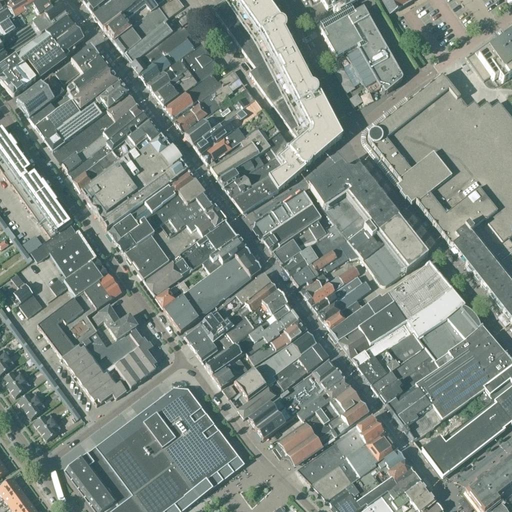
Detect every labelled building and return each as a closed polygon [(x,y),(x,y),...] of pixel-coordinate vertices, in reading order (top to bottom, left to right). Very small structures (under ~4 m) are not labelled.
[(0,0),(0,13),(22,0),(0,0)] [(14,20),(46,0),(22,0),(0,13),(0,29),(4,26),(10,23),(14,20)] [(57,7),(52,0),(47,0),(14,20),(10,23),(18,36),(24,32),(57,7)] [(89,0),(82,5),(92,19),(109,6),(108,4),(113,0),(89,0)] [(93,19),(102,32),(127,14),(127,13),(143,0),(116,0),(109,6),(92,19),(93,19)] [(127,14),(102,32),(102,33),(103,32),(107,37),(106,38),(112,45),(112,46),(131,32),(158,10),(150,0),(143,0),(127,13),(127,14)] [(183,10),(176,0),(174,0),(159,11),(166,22),(183,10)] [(263,0),(228,0),(212,11),(254,71),(248,76),(297,142),(296,143),(298,145),(313,164),(341,140),(307,74),(285,31),(263,0)] [(318,0),(321,3),(322,3),(327,13),(334,9),(337,15),(339,14),(349,8),(358,3),(356,0),(318,0)] [(380,0),(390,16),(402,9),(417,0),(380,0)] [(0,50),(3,54),(9,61),(17,55),(17,54),(19,53),(22,50),(35,41),(36,41),(45,34),(45,35),(66,18),(57,7),(24,32),(18,36),(0,49),(0,50)] [(354,16),(349,8),(339,14),(340,16),(326,24),(325,20),(319,23),(321,27),(319,28),(323,34),(321,35),(336,61),(343,57),(346,60),(357,54),(380,41),(370,25),(363,11),(354,16)] [(112,46),(123,59),(164,26),(165,28),(168,26),(174,32),(181,27),(181,26),(179,23),(188,16),(183,10),(166,22),(159,11),(158,10),(131,32),(112,46)] [(181,26),(181,27),(182,28),(192,21),(188,16),(179,23),(181,26)] [(0,80),(8,75),(9,77),(22,67),(23,68),(27,65),(38,80),(75,52),(73,49),(83,41),(66,19),(66,18),(45,35),(45,34),(36,41),(35,41),(22,50),(19,53),(17,54),(17,55),(9,61),(0,67),(0,80)] [(0,55),(3,54),(0,50),(0,49),(18,36),(10,23),(4,26),(0,29),(0,55)] [(130,68),(131,69),(139,62),(172,36),(165,28),(164,26),(123,59),(123,60),(124,59),(130,68)] [(511,27),(466,61),(467,61),(483,84),(490,79),(493,83),(498,79),(502,85),(511,78),(511,27)] [(179,31),(172,36),(139,62),(131,69),(138,79),(147,73),(147,72),(187,43),(185,41),(189,38),(183,30),(181,32),(179,31)] [(357,54),(371,79),(394,66),(380,41),(357,54)] [(147,73),(138,79),(145,87),(159,76),(188,55),(193,51),(187,43),(147,72),(147,73)] [(188,74),(153,99),(154,99),(156,101),(157,103),(162,109),(162,110),(177,99),(179,101),(196,88),(196,87),(219,71),(201,48),(195,53),(180,64),(188,74)] [(98,61),(90,49),(70,65),(82,80),(88,76),(85,71),(98,61)] [(0,67),(9,61),(3,54),(0,55),(0,67)] [(350,66),(361,85),(371,79),(357,54),(346,60),(350,66)] [(30,121),(35,130),(55,114),(72,104),(109,74),(98,61),(85,71),(88,76),(82,80),(78,83),(78,84),(67,93),(65,94),(60,98),(54,103),(30,121)] [(180,64),(162,77),(146,89),(153,99),(188,74),(180,64)] [(70,65),(55,78),(53,79),(65,94),(67,93),(78,84),(78,83),(82,80),(70,65)] [(375,94),(381,91),(384,96),(386,95),(400,84),(402,82),(401,79),(394,66),(371,79),(361,85),(365,91),(367,94),(371,95),(375,94)] [(25,69),(23,68),(22,67),(9,77),(22,92),(35,82),(25,69)] [(174,125),(179,132),(184,138),(187,136),(209,120),(208,119),(222,108),(221,108),(229,102),(227,99),(232,95),(228,89),(239,81),(233,73),(218,84),(222,89),(214,95),(204,102),(174,125)] [(44,144),(99,103),(119,87),(109,74),(72,104),(55,114),(35,130),(44,144)] [(8,75),(0,80),(0,85),(9,96),(10,97),(11,98),(13,98),(15,97),(18,95),(22,92),(9,77),(8,75)] [(164,112),(169,118),(172,122),(174,120),(214,91),(213,89),(217,86),(210,77),(196,88),(179,101),(164,112)] [(54,103),(60,98),(65,94),(53,79),(51,80),(50,79),(40,86),(54,103)] [(511,122),(498,105),(490,111),(486,105),(478,111),(474,106),(467,112),(441,79),(371,133),(370,135),(368,137),(367,139),(367,142),(367,144),(368,146),(381,163),(410,200),(446,245),(468,228),(472,233),(484,224),(502,246),(510,240),(511,238),(511,122)] [(18,103),(30,121),(54,103),(40,86),(18,103)] [(107,114),(127,98),(119,87),(99,103),(44,144),(52,155),(107,114)] [(191,149),(192,150),(202,143),(219,130),(254,104),(246,92),(228,105),(219,112),(209,120),(187,136),(184,138),(191,148),(191,149)] [(75,154),(77,156),(85,149),(86,150),(136,108),(127,98),(107,114),(53,157),(60,166),(75,154)] [(194,149),(201,158),(199,159),(200,160),(243,128),(255,120),(263,114),(262,114),(254,104),(219,130),(202,143),(192,150),(193,151),(194,149)] [(136,109),(136,108),(86,150),(85,149),(77,156),(61,168),(61,167),(60,167),(67,176),(77,169),(81,166),(91,157),(91,158),(99,152),(125,131),(142,117),(136,109)] [(260,139),(266,146),(279,136),(274,129),(263,114),(255,120),(243,128),(200,160),(200,161),(202,159),(208,168),(206,169),(207,170),(231,153),(240,147),(255,136),(259,141),(260,139)] [(111,154),(105,160),(111,155),(148,124),(142,117),(125,131),(99,152),(104,159),(110,154),(111,154)] [(105,160),(104,160),(85,175),(73,184),(74,186),(80,196),(95,186),(94,184),(119,165),(134,152),(135,154),(137,152),(139,156),(156,142),(160,139),(148,124),(111,155),(105,160)] [(13,189),(33,175),(1,130),(0,131),(0,174),(11,190),(12,190),(13,189)] [(255,136),(240,147),(207,170),(216,183),(233,174),(257,159),(265,154),(269,151),(266,146),(260,139),(259,141),(255,136)] [(268,180),(277,195),(291,183),(305,171),(313,164),(298,145),(290,151),(289,152),(284,156),(278,149),(284,143),(279,136),(266,146),(269,151),(265,154),(271,163),(275,161),(282,171),(268,180)] [(187,174),(171,153),(160,139),(156,142),(139,156),(137,152),(135,154),(134,152),(119,165),(94,184),(95,186),(96,185),(97,186),(96,187),(97,189),(96,190),(104,202),(91,211),(106,233),(187,174)] [(289,152),(290,151),(284,143),(278,149),(284,156),(289,152)] [(69,180),(73,184),(85,175),(104,159),(99,152),(91,158),(91,157),(81,166),(77,169),(67,176),(69,180)] [(223,193),(243,180),(271,163),(265,154),(257,159),(233,174),(216,183),(223,193)] [(231,203),(250,191),(268,180),(282,171),(275,161),(271,163),(243,180),(223,193),(231,203)] [(335,230),(346,244),(354,255),(397,221),(357,171),(353,174),(344,172),(341,168),(340,168),(341,169),(308,191),(308,192),(309,191),(322,211),(321,212),(335,230)] [(50,242),(70,228),(72,227),(34,174),(34,175),(33,175),(13,189),(50,242)] [(107,235),(116,247),(140,229),(138,226),(161,209),(177,197),(195,185),(188,175),(163,194),(129,219),(107,235)] [(268,180),(250,191),(231,203),(232,203),(238,211),(239,210),(245,212),(247,214),(267,202),(277,195),(268,180)] [(123,256),(205,198),(195,185),(177,197),(161,209),(138,226),(140,229),(116,247),(118,246),(118,247),(116,248),(122,256),(123,256)] [(96,187),(81,197),(91,211),(104,202),(96,190),(97,189),(96,187)] [(253,231),(261,243),(281,230),(288,224),(308,211),(312,208),(302,195),(253,227),(254,228),(253,230),(253,231)] [(205,198),(123,256),(125,259),(150,240),(150,241),(161,233),(168,243),(203,218),(214,210),(205,198)] [(150,241),(150,240),(125,259),(124,259),(143,285),(198,245),(225,225),(214,210),(203,218),(168,243),(161,233),(150,241)] [(275,253),(281,250),(299,237),(308,231),(317,225),(308,211),(288,224),(281,230),(261,243),(271,256),(275,253)] [(397,221),(354,255),(359,260),(379,288),(381,289),(384,289),(385,289),(387,288),(404,275),(426,258),(397,221)] [(511,328),(511,247),(508,242),(510,240),(502,246),(484,224),(472,233),(468,228),(446,245),(470,276),(502,316),(511,328)] [(145,284),(143,285),(154,300),(182,280),(181,279),(189,273),(190,274),(202,266),(202,267),(237,241),(230,232),(225,225),(198,245),(143,285),(145,284)] [(324,235),(318,226),(318,225),(317,225),(308,231),(299,237),(281,250),(275,253),(276,254),(272,257),(281,269),(297,258),(298,258),(317,246),(315,244),(325,237),(324,235)] [(8,236),(12,233),(7,227),(4,230),(8,236)] [(49,256),(48,256),(76,237),(70,228),(37,252),(30,256),(36,265),(49,256)] [(299,260),(283,271),(290,281),(317,263),(346,245),(346,244),(335,230),(329,234),(330,236),(327,239),(325,237),(315,244),(317,246),(298,258),(299,260)] [(13,242),(16,239),(12,233),(8,236),(13,242)] [(64,278),(59,282),(65,291),(67,290),(63,285),(66,282),(96,262),(78,235),(76,237),(48,256),(49,256),(64,278)] [(244,251),(237,241),(202,267),(209,277),(244,251)] [(299,294),(316,283),(319,281),(317,279),(325,273),(327,275),(349,261),(350,262),(359,260),(354,255),(346,244),(346,245),(317,263),(290,281),(290,282),(291,283),(295,283),(296,285),(296,290),(299,294)] [(244,251),(209,277),(210,277),(189,292),(184,295),(185,295),(178,300),(175,303),(163,312),(180,335),(260,272),(244,251)] [(29,264),(33,261),(30,257),(29,256),(25,258),(29,264)] [(107,278),(96,262),(66,282),(63,285),(67,290),(75,301),(92,289),(107,278)] [(414,277),(386,297),(393,307),(364,327),(338,345),(342,351),(343,350),(344,352),(343,353),(349,361),(350,362),(406,326),(437,306),(451,294),(450,293),(450,294),(440,283),(441,280),(439,278),(436,278),(428,268),(429,268),(428,267),(414,277)] [(354,269),(328,286),(305,302),(310,309),(359,277),(354,269)] [(16,308),(31,297),(16,277),(10,282),(19,293),(10,300),(16,308)] [(270,286),(263,277),(232,302),(232,303),(215,316),(222,325),(226,321),(270,286)] [(323,278),(319,281),(316,283),(299,294),(305,302),(328,286),(323,278)] [(73,303),(37,330),(61,362),(96,336),(97,335),(87,321),(112,303),(111,303),(120,297),(108,279),(73,303)] [(317,318),(334,306),(336,305),(349,295),(355,291),(362,286),(357,280),(332,297),(312,311),(317,318)] [(59,282),(54,286),(61,295),(65,291),(59,282)] [(181,290),(184,295),(189,292),(183,284),(178,287),(181,290)] [(334,306),(317,318),(323,326),(339,315),(351,307),(355,304),(361,300),(370,293),(364,285),(355,291),(349,295),(336,305),(334,306)] [(56,298),(61,295),(54,286),(49,290),(56,298)] [(277,295),(270,286),(226,321),(233,331),(245,322),(245,321),(249,317),(277,295)] [(155,302),(163,312),(175,303),(178,300),(175,303),(171,298),(181,290),(178,287),(169,293),(169,292),(155,302)] [(417,343),(447,323),(459,313),(464,309),(463,308),(462,309),(451,296),(452,295),(451,294),(437,306),(406,326),(413,336),(417,343)] [(286,308),(277,295),(249,317),(245,321),(245,322),(233,331),(230,334),(229,334),(212,346),(216,352),(221,348),(225,352),(231,348),(231,349),(259,328),(262,326),(262,325),(270,320),(286,308)] [(386,297),(381,301),(379,299),(361,311),(346,322),(329,334),(338,345),(364,327),(393,307),(386,297)] [(36,314),(41,310),(35,301),(34,301),(32,299),(28,302),(36,314)] [(28,302),(24,305),(23,306),(32,317),(36,314),(28,302)] [(361,311),(356,304),(339,315),(323,326),(329,334),(344,323),(361,311)] [(32,317),(23,306),(19,310),(27,321),(32,317)] [(262,326),(259,328),(260,330),(263,335),(276,325),(291,314),(286,308),(270,320),(262,325),(262,326)] [(109,309),(92,320),(97,329),(103,325),(108,333),(116,344),(134,332),(135,330),(128,319),(120,325),(109,309)] [(459,313),(447,323),(417,343),(424,352),(430,360),(434,364),(461,346),(479,331),(482,330),(481,329),(479,330),(466,315),(467,313),(465,314),(463,311),(464,309),(459,313)] [(298,324),(291,314),(276,325),(263,335),(260,330),(238,346),(245,356),(248,360),(266,346),(267,347),(283,335),(283,336),(298,324)] [(199,329),(206,339),(209,343),(212,347),(212,346),(229,334),(230,334),(233,331),(226,321),(222,325),(215,316),(208,322),(199,329)] [(270,345),(248,361),(253,369),(305,334),(298,324),(283,336),(270,345)] [(13,328),(9,331),(14,338),(18,335),(13,328)] [(217,353),(216,352),(212,346),(212,347),(209,343),(206,339),(199,329),(185,340),(185,341),(187,344),(201,365),(217,353)] [(405,332),(402,329),(380,343),(382,347),(378,349),(377,347),(351,364),(357,372),(373,361),(382,355),(390,350),(409,338),(405,332)] [(414,443),(414,444),(421,453),(439,440),(441,442),(485,410),(481,405),(476,399),(484,394),(482,392),(511,369),(511,366),(505,358),(504,357),(502,354),(502,353),(501,351),(500,349),(499,348),(498,347),(496,345),(494,344),(482,331),(482,330),(479,331),(461,346),(434,364),(434,365),(439,372),(401,398),(386,408),(397,423),(406,436),(408,435),(414,444),(414,443)] [(96,336),(61,362),(61,363),(93,406),(94,406),(97,403),(99,407),(111,398),(115,403),(125,395),(119,386),(114,390),(106,378),(103,379),(94,367),(105,359),(130,392),(155,373),(152,370),(155,367),(146,354),(152,350),(148,345),(147,346),(143,341),(141,343),(134,332),(116,344),(106,351),(96,336)] [(18,335),(14,338),(18,344),(23,341),(18,335)] [(253,374),(252,373),(233,387),(240,396),(229,404),(237,414),(250,404),(254,401),(276,384),(273,381),(297,363),(316,348),(307,336),(292,348),(292,347),(253,374)] [(368,386),(370,390),(391,375),(407,364),(424,352),(417,343),(413,336),(387,353),(386,353),(383,356),(382,355),(373,361),(357,372),(361,377),(363,376),(366,380),(365,381),(367,384),(368,386)] [(238,346),(229,353),(213,364),(220,374),(235,363),(238,361),(245,356),(238,346)] [(327,362),(316,348),(297,363),(273,381),(276,384),(276,385),(268,391),(273,397),(281,391),(283,394),(288,390),(287,389),(294,385),(292,383),(296,381),(297,382),(303,378),(302,376),(305,374),(307,376),(327,362)] [(30,351),(26,354),(30,360),(34,357),(30,351)] [(408,378),(408,379),(416,374),(414,371),(430,360),(424,352),(407,364),(391,375),(370,390),(378,399),(408,378)] [(34,357),(30,360),(34,366),(39,363),(34,357)] [(13,366),(8,359),(0,364),(0,378),(10,371),(9,368),(13,366)] [(401,398),(439,372),(434,365),(434,364),(430,360),(414,371),(416,374),(408,379),(408,378),(378,399),(385,409),(386,408),(401,398)] [(238,361),(235,363),(220,374),(212,379),(220,391),(247,373),(238,361)] [(336,373),(328,364),(303,383),(282,399),(295,419),(297,418),(317,403),(317,402),(343,383),(343,382),(342,383),(336,374),(336,373)] [(481,405),(485,410),(489,407),(503,424),(497,429),(501,435),(511,426),(511,369),(482,392),(484,394),(476,399),(481,405)] [(46,373),(41,376),(45,381),(50,378),(46,373)] [(8,392),(23,380),(19,374),(15,377),(13,374),(1,383),(8,392)] [(50,378),(45,381),(50,388),(54,384),(54,383),(50,378)] [(28,387),(23,380),(8,392),(14,401),(26,392),(25,390),(28,387)] [(297,418),(302,425),(304,424),(315,416),(331,404),(349,391),(343,383),(317,402),(317,403),(297,418)] [(228,402),(236,397),(230,389),(222,394),(228,402)] [(237,414),(236,414),(243,423),(249,418),(257,412),(274,399),(273,397),(268,391),(254,401),(250,404),(237,414)] [(331,404),(315,416),(323,428),(328,425),(335,421),(338,419),(339,420),(360,406),(349,391),(331,404)] [(185,511),(205,498),(207,496),(244,469),(194,402),(187,394),(173,392),(87,456),(89,459),(84,463),(117,508),(112,511),(185,511)] [(60,395),(57,397),(61,403),(65,400),(66,400),(65,400),(61,394),(60,395)] [(17,404),(24,413),(39,402),(34,395),(30,398),(29,396),(17,404)] [(261,445),(268,439),(295,419),(282,399),(282,398),(247,424),(261,445)] [(65,400),(61,403),(66,409),(70,406),(66,400),(65,400)] [(44,409),(39,402),(24,413),(30,422),(42,414),(40,411),(44,409)] [(336,439),(344,433),(368,416),(360,406),(339,420),(338,419),(335,421),(328,425),(323,428),(322,429),(328,436),(332,433),(336,439)] [(421,453),(422,454),(442,481),(501,435),(497,429),(503,424),(489,407),(485,410),(441,442),(439,440),(421,453)] [(305,429),(277,448),(275,450),(282,461),(288,457),(295,467),(336,439),(332,433),(328,436),(322,429),(323,428),(315,416),(304,424),(302,425),(305,429)] [(45,418),(33,427),(39,435),(55,424),(50,417),(46,420),(45,418)] [(336,446),(335,446),(347,463),(383,436),(371,420),(353,432),(344,439),(345,440),(336,446)] [(60,431),(55,424),(39,435),(46,444),(58,436),(56,434),(60,431)] [(397,455),(383,436),(347,463),(313,485),(314,486),(311,488),(326,505),(327,504),(345,491),(368,475),(375,470),(397,455)] [(314,486),(313,485),(347,463),(335,446),(335,447),(300,471),(300,477),(306,483),(311,488),(314,486)] [(381,479),(403,463),(397,455),(375,470),(381,479)] [(89,459),(87,456),(64,474),(91,511),(112,511),(117,508),(84,463),(89,459)] [(511,457),(491,474),(490,472),(486,475),(488,476),(465,494),(466,495),(464,496),(469,501),(470,500),(472,503),(470,505),(475,511),(478,510),(479,511),(490,511),(503,502),(504,504),(511,497),(511,457)] [(413,477),(410,472),(403,463),(381,479),(375,470),(345,491),(360,511),(359,511),(365,511),(381,500),(382,500),(413,477)] [(382,500),(388,508),(391,506),(419,485),(413,477),(382,500)] [(19,490),(12,481),(0,489),(0,497),(3,501),(19,490)] [(391,506),(395,511),(397,511),(408,504),(411,508),(427,496),(419,485),(391,506)] [(19,490),(3,501),(9,510),(25,498),(19,490)] [(333,511),(359,511),(360,511),(345,491),(327,504),(332,510),(333,511)] [(426,511),(435,505),(429,497),(409,511),(426,511)] [(24,511),(31,507),(25,498),(9,510),(10,511),(24,511)] [(390,511),(388,508),(382,500),(381,500),(365,511),(390,511)]
